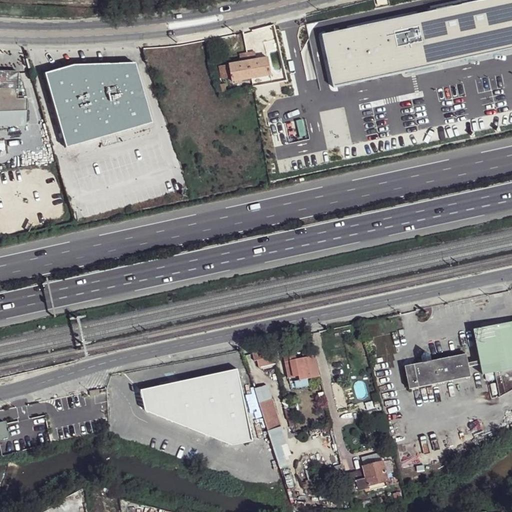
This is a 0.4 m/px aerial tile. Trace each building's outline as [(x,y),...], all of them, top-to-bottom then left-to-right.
[(511,0),(482,0),(322,34),(334,87),(511,49),(511,0)] [(229,65),(231,77),(232,82),(271,75),(268,58),(256,60),(255,52),(239,54),(241,63),(229,65)] [(44,73),(66,148),(151,123),(134,63),(106,71),(104,64),(75,72),(73,65),(58,69),(44,73)] [(104,64),(73,65),(75,72),(104,64)] [(229,65),(219,67),(221,79),(231,77),(229,65)] [(0,111),(26,110),(27,99),(17,99),(18,72),(0,71),(0,111)] [(511,322),(474,330),(483,375),(497,372),(501,396),(511,390),(511,322)] [(274,362),(270,347),(252,353),(257,367),(274,362)] [(405,367),(409,389),(471,377),(466,354),(431,361),(430,355),(425,352),(421,357),(423,363),(405,367)] [(283,356),(287,378),(298,375),(299,380),(320,376),(315,356),(296,360),(295,353),(283,356)] [(141,391),(146,411),(233,445),(253,441),(237,370),(141,391)] [(267,385),(254,389),(259,403),(272,399),(267,385)] [(259,403),(273,447),(279,445),(275,431),(282,429),(272,399),(259,403)] [(374,419),(377,432),(386,429),(383,416),(374,419)] [(0,440),(8,439),(5,421),(0,421),(0,440)] [(380,453),(362,457),(364,465),(382,461),(380,453)] [(344,476),(349,493),(368,488),(367,487),(378,484),(377,479),(388,477),(384,460),(382,461),(364,465),(363,465),(364,470),(344,476)]
